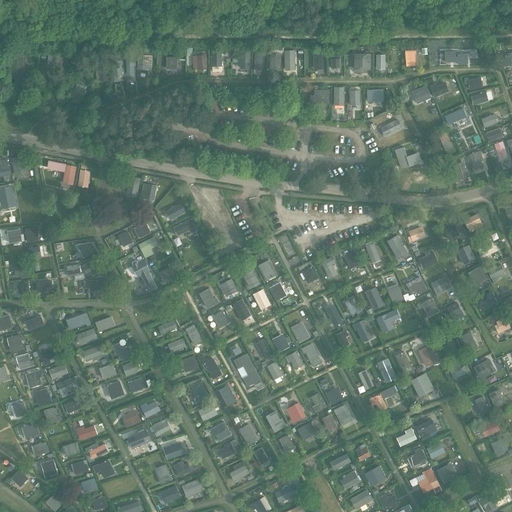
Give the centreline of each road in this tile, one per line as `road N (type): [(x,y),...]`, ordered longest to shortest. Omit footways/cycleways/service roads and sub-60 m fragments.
road 1 (unclassified): [(511,186),(424,203),(0,138)]
road 2 (track): [(79,35),(511,28)]
road 3 (unknown): [(373,428),(449,402),(482,478)]
